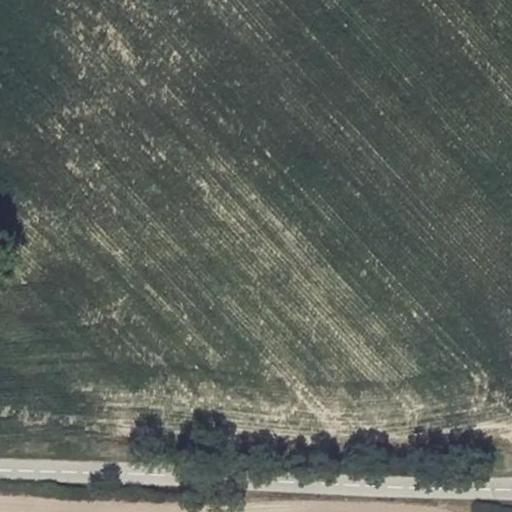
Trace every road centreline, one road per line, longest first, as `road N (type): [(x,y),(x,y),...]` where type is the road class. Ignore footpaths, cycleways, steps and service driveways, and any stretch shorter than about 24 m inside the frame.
road 1 (unclassified): [(0,474),(511,487)]
road 2 (track): [(34,475),(40,364),(0,327)]
